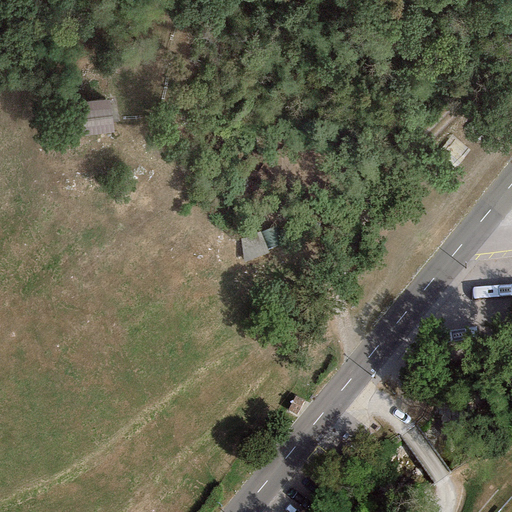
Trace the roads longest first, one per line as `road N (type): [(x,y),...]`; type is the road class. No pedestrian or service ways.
road 1 (track): [(437,511),(440,481),(352,375),(340,309),(350,226),(511,51)]
road 2 (tertiary): [(511,181),(240,511)]
